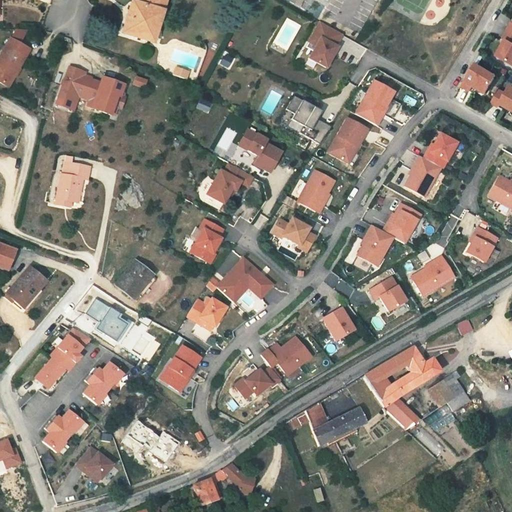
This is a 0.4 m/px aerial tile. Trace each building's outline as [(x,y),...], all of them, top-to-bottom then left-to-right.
[(128,5),(118,36),(141,43),(145,28),(153,30),(162,0),(134,0),(133,6),(128,5)] [(511,23),(502,39),(505,40),(496,56),(511,64),(511,23)] [(332,51),(339,37),(316,24),(304,45),(312,49),(305,62),(321,71),(330,59),(328,58),(332,51)] [(153,30),(145,28),(141,43),(148,46),(153,30)] [(7,42),(2,39),(0,43),(0,84),(7,88),(27,53),(17,47),(24,35),(11,34),(7,42)] [(471,87),(484,94),(494,77),(473,65),(460,87),(468,92),(471,87)] [(109,115),(115,96),(118,97),(121,86),(100,79),(98,86),(93,85),(94,82),(88,80),(89,78),(83,76),(83,74),(68,68),(57,98),(75,104),(77,97),(82,99),(83,98),(88,99),(89,99),(93,101),(91,108),(90,109),(109,115)] [(171,68),(169,75),(184,80),(187,73),(171,68)] [(144,81),(134,78),(132,84),(142,88),(144,81)] [(380,114),(392,92),(373,81),(354,115),(375,127),(382,115),(380,114)] [(498,108),(499,105),(511,113),(511,89),(509,88),(505,95),(497,91),(490,104),(498,108)] [(118,97),(115,96),(109,115),(112,117),(115,108),(119,109),(123,99),(118,97)] [(312,107),(294,96),(286,110),(292,113),(290,118),(301,125),(298,132),(317,145),(329,127),(316,118),(319,113),(311,109),(312,107)] [(75,104),(57,98),(55,105),(72,111),(75,104)] [(366,130),(346,119),(332,144),(336,147),(331,155),(347,164),(353,153),(351,152),(354,146),(356,148),(366,130)] [(265,141),(246,130),(237,146),(256,156),(251,164),(259,168),(264,158),(269,161),(275,151),(263,144),(265,141)] [(455,144),(437,134),(427,152),(425,151),(421,159),(417,157),(413,164),(415,165),(403,187),(422,198),(438,169),(440,170),(455,144)] [(336,147),(332,144),(327,153),(331,155),(336,147)] [(264,158),(259,168),(264,171),(269,161),(264,158)] [(58,200),(78,204),(82,180),(88,181),(91,168),(65,163),(58,200)] [(233,192),(238,183),(246,188),(251,178),(227,164),(221,174),(218,172),(204,195),(222,205),(230,190),(233,192)] [(333,182),(314,171),(296,202),(318,214),(322,206),(321,205),(333,182)] [(511,184),(498,177),(487,196),(511,210),(511,184)] [(419,216),(399,205),(387,226),(385,225),(381,233),(370,226),(366,234),(367,235),(355,257),(375,267),(391,238),(403,245),(419,216)] [(223,230),(206,220),(200,228),(203,230),(190,252),(209,264),(214,255),(212,254),(220,240),(218,239),(223,230)] [(289,221),(286,226),(278,221),(270,234),(279,239),(280,237),(297,247),(296,249),(303,254),(312,238),(304,234),(307,230),(289,221)] [(483,264),(497,240),(477,229),(472,238),(474,239),(465,254),(483,264)] [(0,266),(8,269),(16,248),(0,242),(0,266)] [(452,280),(439,258),(432,263),(433,264),(409,279),(421,298),(452,280)] [(215,289),(231,304),(245,289),(249,292),(258,300),(270,287),(261,280),(260,281),(255,277),(257,276),(241,260),(220,283),(215,289)] [(133,261),(114,285),(131,298),(150,275),(133,261)] [(6,294),(23,306),(44,280),(28,267),(6,294)] [(220,283),(212,276),(208,282),(215,289),(220,283)] [(386,313),(404,302),(390,278),(368,291),(373,301),(378,298),(386,313)] [(215,289),(208,282),(205,287),(211,293),(215,289)] [(249,292),(245,289),(231,304),(235,307),(249,292)] [(196,301),(185,318),(195,324),(198,319),(210,327),(212,327),(224,309),(210,300),(206,307),(196,301)] [(351,332),(338,310),(321,320),(334,342),(351,332)] [(463,318),(452,324),(457,333),(468,327),(463,318)] [(210,327),(198,319),(195,324),(207,332),(210,327)] [(74,326),(51,353),(55,356),(66,366),(71,371),(83,356),(79,353),(92,337),(74,326)] [(256,371),(242,382),(240,380),(231,387),(241,399),(250,393),(255,398),(269,388),(270,389),(278,383),(269,371),(277,365),(286,377),(298,367),(300,370),(310,362),(295,343),(281,354),(277,349),(268,356),(267,355),(261,360),(267,368),(259,374),(256,371)] [(374,396),(383,409),(397,398),(429,376),(421,364),(410,348),(396,355),(407,373),(392,384),(374,396)] [(196,362),(179,351),(159,382),(169,388),(166,392),(176,398),(184,385),(182,384),(196,362)] [(396,355),(361,377),(374,396),(392,384),(388,377),(403,367),(396,355)] [(66,366),(55,356),(35,379),(47,388),(66,366)] [(431,357),(421,364),(429,376),(440,369),(431,357)] [(102,370),(96,365),(85,378),(91,383),(83,392),(97,404),(123,372),(109,361),(102,370)] [(454,401),(446,386),(457,379),(453,373),(427,391),(439,409),(447,404),(453,414),(471,402),(466,393),(454,401)] [(466,393),(465,392),(457,379),(446,386),(454,401),(466,393)] [(169,388),(159,382),(157,386),(166,392),(169,388)] [(420,423),(397,398),(383,409),(407,432),(420,423)] [(312,405),(300,412),(305,424),(313,445),(361,425),(355,411),(320,426),(312,405)] [(62,418),(56,413),(46,426),(51,431),(44,440),(57,452),(84,420),(70,409),(62,418)] [(281,434),(305,424),(300,412),(278,426),(281,434)] [(157,437),(151,433),(152,432),(137,421),(127,435),(142,446),(143,444),(149,448),(157,437)] [(178,442),(163,432),(149,452),(165,462),(178,442)] [(194,435),(199,443),(203,440),(199,432),(194,435)] [(0,460),(4,459),(7,468),(21,463),(15,448),(12,450),(7,439),(0,441),(0,460)] [(112,465),(90,447),(75,464),(82,471),(85,468),(99,480),(112,465)] [(253,479),(240,474),(229,462),(215,473),(220,480),(225,476),(232,483),(231,489),(248,494),(253,479)] [(195,501),(212,495),(206,479),(205,481),(191,486),(195,501)] [(158,511),(156,503),(149,505),(150,511),(158,511)]
